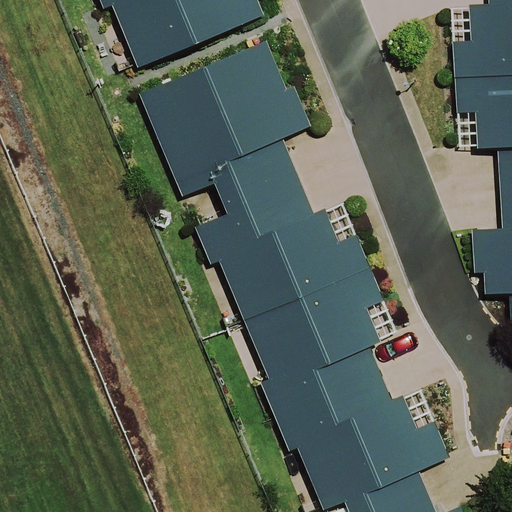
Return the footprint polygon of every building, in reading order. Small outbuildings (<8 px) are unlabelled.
[(95,0),(101,12),(108,8),(136,71),(266,13),(259,0),(95,0)] [(511,0),(492,0),(493,8),(449,10),(450,42),(452,77),(511,74),(511,0)] [(346,206),(312,220),(281,140),(305,131),(273,46),(143,96),(182,196),(216,183),(229,218),(202,229),(216,265),(222,263),(242,317),(370,268),(360,243),(346,206)] [(500,292),(502,323),(511,323),(511,74),(452,77),(453,118),(455,150),(502,148),(506,232),(469,234),(470,270),(489,269),(490,292),(500,292)] [(396,338),(383,304),(370,268),(242,317),(290,442),(389,403),(368,348),(396,338)] [(389,403),(290,442),(293,450),(298,448),(322,510),(346,501),(349,511),(467,511),(466,508),(455,511),(430,511),(415,471),(450,458),(424,390),(389,403)]
